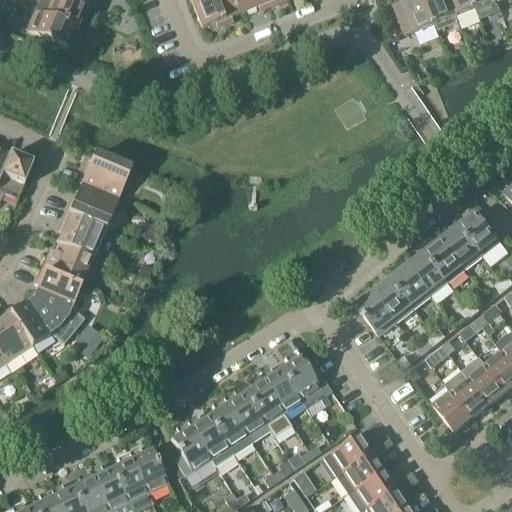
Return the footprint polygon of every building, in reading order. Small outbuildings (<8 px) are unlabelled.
[(0,0),(0,17),(1,18),(8,0),(0,0)] [(86,10),(63,0),(41,0),(36,11),(78,29),(86,10)] [(63,0),(91,11),(95,0),(63,0)] [(225,28),(213,0),(188,0),(202,32),(216,27),(217,31),(225,28)] [(245,15),(239,0),(213,0),(225,28),(233,25),(231,20),(245,15)] [(262,0),(239,0),(245,15),(258,10),(260,14),(267,11),(262,0)] [(287,0),(263,0),(267,11),(289,2),(287,0)] [(435,28),(424,0),(410,0),(402,3),(403,5),(393,8),(406,39),(415,35),(415,36),(435,28)] [(424,0),(435,28),(438,34),(457,26),(455,21),(447,0),(424,0)] [(475,13),(470,0),(447,0),(455,21),(475,13)] [(470,0),(475,13),(495,4),(493,0),(470,0)] [(78,29),(36,11),(27,33),(44,41),(43,42),(45,46),(56,51),(60,49),(61,48),(69,51),(78,29)] [(0,179),(10,156),(1,152),(0,151),(0,179)] [(10,156),(0,179),(0,204),(4,197),(17,203),(33,166),(10,156)] [(77,185),(81,187),(118,202),(131,172),(94,156),(87,173),(83,171),(77,185)] [(70,201),(64,214),(106,232),(118,202),(81,187),(74,203),(70,201)] [(511,188),(503,196),(511,206),(511,188)] [(63,230),(56,246),(93,261),(106,232),(64,214),(59,228),(63,230)] [(476,216),(457,230),(480,260),(499,245),(476,216)] [(480,260),(457,230),(440,243),(463,273),(480,260)] [(463,273),(440,243),(424,256),(446,286),(463,273)] [(45,260),(39,273),(80,291),(93,261),(56,246),(49,262),(45,260)] [(446,286),(424,256),(407,269),(429,299),(446,286)] [(429,299),(407,269),(390,282),(413,312),(429,299)] [(36,293),(31,299),(74,335),(86,321),(72,310),(80,291),(39,273),(34,286),(38,288),(36,293)] [(511,285),(507,279),(500,285),(506,293),(511,287),(511,285)] [(413,312),(390,282),(373,296),(396,325),(413,312)] [(506,293),(500,285),(495,289),(501,297),(506,293)] [(396,325),(373,296),(355,309),(378,339),(396,325)] [(19,304),(7,312),(32,349),(52,336),(65,346),(74,335),(31,299),(25,306),(22,308),(19,304)] [(473,306),(466,311),(472,319),(479,314),(473,306)] [(472,319),(466,311),(460,315),(467,323),(472,319)] [(0,359),(5,367),(32,349),(7,312),(0,316),(0,359)] [(483,318),(476,324),(482,332),(489,326),(483,318)] [(482,332),(476,324),(470,328),(476,336),(482,332)] [(439,332),(432,337),(438,345),(445,340),(439,332)] [(495,348),(511,369),(511,335),(506,338),(500,343),(495,348)] [(438,345),(432,337),(416,350),(422,358),(438,345)] [(449,345),(442,350),(448,358),(455,353),(449,345)] [(483,368),(505,395),(511,390),(511,369),(495,348),(490,353),(494,359),(483,368)] [(448,358),(442,350),(436,355),(442,362),(448,358)] [(280,372),(301,404),(306,412),(324,399),(295,354),(284,361),(288,367),(280,372)] [(404,359),(398,364),(404,372),(410,367),(404,359)] [(478,362),(462,375),(489,408),(505,395),(483,368),(478,362)] [(301,404),(280,372),(273,377),(269,371),(258,378),(283,416),(301,404)] [(414,372),(408,377),(414,385),(420,380),(414,372)] [(445,388),(450,394),(472,422),(489,408),(462,375),(445,388)] [(247,385),(251,391),(244,396),(269,434),(273,440),(291,429),(258,378),(247,385)] [(453,436),(472,422),(450,394),(432,408),(453,436)] [(269,434),(244,396),(237,401),(233,395),(222,401),(251,446),(269,434)] [(251,447),(251,446),(222,401),(211,408),(215,414),(208,419),(233,459),(251,447)] [(233,459),(208,419),(200,424),(196,418),(186,425),(211,463),(215,470),(233,459)] [(211,463),(186,425),(175,432),(179,438),(171,443),(181,459),(174,463),(185,480),(211,463)] [(322,462),(335,480),(371,456),(368,452),(358,438),(322,462)] [(386,440),(377,446),(382,454),(392,448),(386,440)] [(347,498),(383,474),(373,460),(382,454),(377,446),(368,452),(371,456),(335,480),(347,498)] [(316,448),(307,454),(312,461),(321,455),(316,448)] [(139,450),(127,456),(147,497),(167,487),(151,453),(142,457),(139,450)] [(297,455),(287,463),(294,473),(312,461),(307,454),(300,459),(297,455)] [(147,497),(127,456),(116,462),(119,468),(111,472),(130,511),(142,511),(153,507),(147,497)] [(130,511),(111,472),(103,476),(100,469),(88,475),(106,511),(130,511)] [(280,473),(272,479),(276,485),(284,480),(280,473)] [(347,498),(356,511),(365,511),(395,492),(392,488),(383,474),(347,498)] [(106,511),(88,475),(77,480),(80,487),(72,490),(82,511),(106,511)] [(410,476),(401,482),(407,490),(416,484),(410,476)] [(276,485),(272,479),(264,484),(268,491),(276,485)] [(365,511),(403,511),(407,510),(398,496),(407,490),(401,482),(392,488),(395,492),(365,511)] [(82,511),(72,490),(64,494),(61,488),(49,493),(58,511),(82,511)] [(58,511),(49,493),(38,499),(41,505),(33,509),(34,511),(58,511)] [(292,509),(303,502),(297,494),(286,501),(292,509)] [(236,511),(240,509),(236,503),(231,496),(223,501),(230,511),(236,511)] [(244,497),(236,503),(240,509),(249,504),(244,497)] [(305,511),(308,510),(303,502),(292,509),(293,511),(305,511)] [(266,511),(260,503),(247,511),(266,511)]
